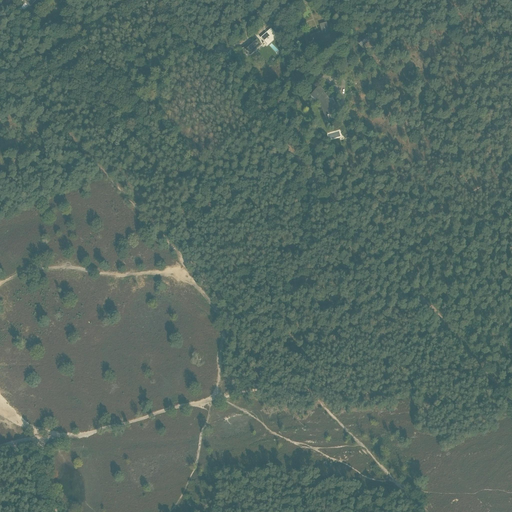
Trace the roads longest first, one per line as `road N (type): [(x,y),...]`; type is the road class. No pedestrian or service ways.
road 1 (track): [(422,511),(186,261)]
road 2 (track): [(445,328),(265,121)]
road 3 (unclassified): [(265,121),(158,0)]
road 4 (unclassified): [(0,90),(129,0)]
road 5 (track): [(186,261),(90,158)]
